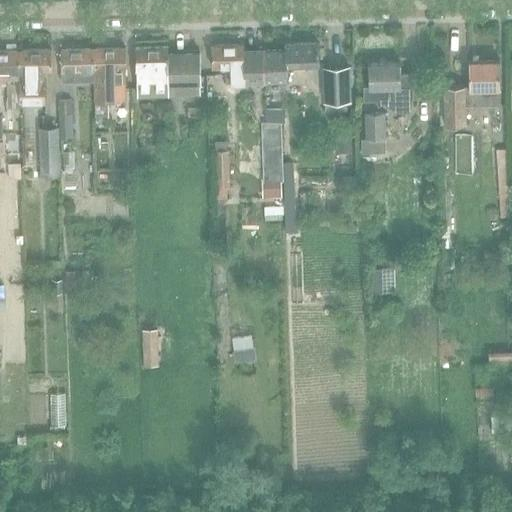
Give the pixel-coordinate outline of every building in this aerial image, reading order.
[(285,47),(264,48),(264,80),(287,79),(286,63),(293,63),(294,68),(304,68),(304,63),(318,62),(317,41),(285,42),(285,47)] [(264,80),(264,48),(243,48),(243,43),(211,44),(211,65),(231,65),(231,81),(244,81),(264,80)] [(167,45),(135,46),(136,94),(169,93),(168,83),(199,82),(199,49),(167,50),(167,45)] [(125,98),(124,67),(126,67),(125,46),(93,47),(94,80),(95,80),(95,99),(95,116),(98,116),(108,116),(110,116),(109,99),(125,98)] [(94,80),(93,47),(60,48),(61,81),(94,80)] [(51,48),(19,49),(19,80),(19,89),(20,102),(45,101),(44,69),(51,69),(51,48)] [(0,80),(19,80),(19,49),(0,49),(0,80)] [(469,84),(445,85),(446,125),(466,124),(465,104),(501,103),(499,59),(468,60),(469,84)] [(411,78),(409,73),(400,73),(400,61),(368,62),(368,85),(364,86),(364,99),(380,99),(380,93),(387,93),(387,96),(388,96),(388,100),(391,103),(394,105),(398,106),(402,107),(407,108),(408,103),(409,99),(411,100),(412,100),(413,95),(413,89),(413,83),(411,78)] [(322,66),(323,98),(347,98),(346,66),(322,66)] [(19,89),(7,90),(7,114),(20,114),(20,102),(19,89)] [(60,136),(74,136),(73,97),(59,98),(60,136)] [(347,98),(323,98),(323,110),(347,110),(347,98)] [(187,107),(187,115),(200,115),(200,107),(187,107)] [(365,111),(365,137),(385,136),(385,110),(365,111)] [(59,174),(58,125),(39,126),(41,174),(59,174)] [(349,126),(336,126),(337,149),(350,149),(349,126)] [(497,207),(508,206),(500,138),(490,139),(497,207)] [(226,185),(229,185),(228,149),(216,149),(217,186),(226,185)] [(357,174),(346,174),(346,189),(358,188),(357,174)] [(280,178),(264,179),(265,197),(281,196),(280,178)] [(226,185),(217,186),(218,197),(226,197),(226,185)] [(75,269),(67,269),(67,286),(76,286),(75,269)] [(380,269),(370,269),(371,292),(381,291),(380,269)] [(61,277),(53,278),(53,291),(61,291),(61,277)] [(155,354),(154,318),(139,318),(140,354),(155,354)] [(483,342),(483,353),(508,352),(508,342),(483,342)] [(254,346),(235,349),(236,360),(255,357),(254,346)] [(486,397),(487,378),(471,377),(471,397),(486,397)] [(46,383),(46,415),(59,415),(58,382),(46,383)]
